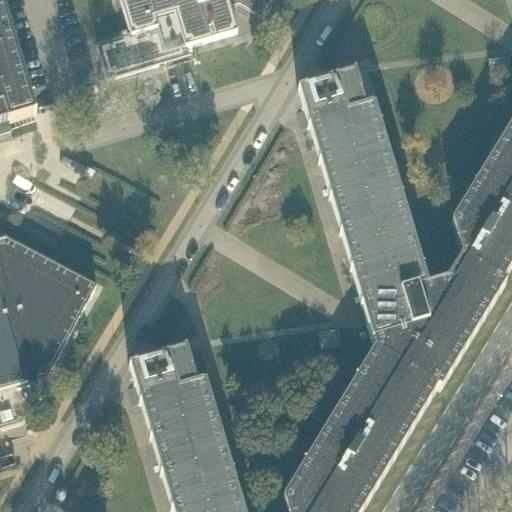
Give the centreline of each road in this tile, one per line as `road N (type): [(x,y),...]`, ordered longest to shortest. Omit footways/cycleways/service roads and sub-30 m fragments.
road 1 (unclassified): [(25,511),(276,101)]
road 2 (unclassified): [(60,148),(257,90),(276,101)]
road 3 (unclassified): [(396,511),(511,325)]
